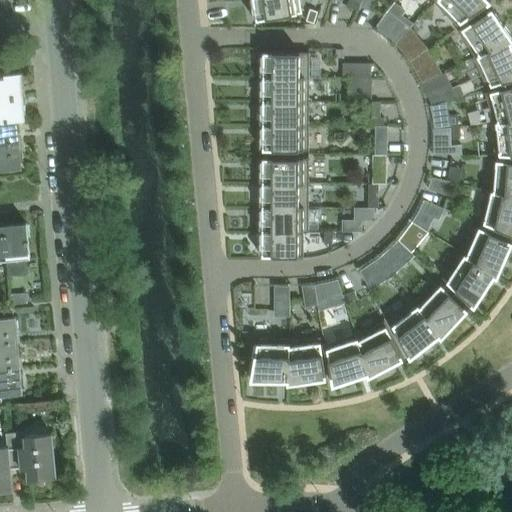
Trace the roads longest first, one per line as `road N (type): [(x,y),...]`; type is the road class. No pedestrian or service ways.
road 1 (residential): [(215,270),(321,266),(379,238),(413,181),(416,120),(397,73),(366,38),(192,41)]
road 2 (residential): [(100,511),(54,0)]
road 3 (residential): [(215,270),(234,511)]
road 4 (residential): [(192,41),(215,270)]
road 5 (residential): [(339,511),(345,488),(362,470),(511,377)]
